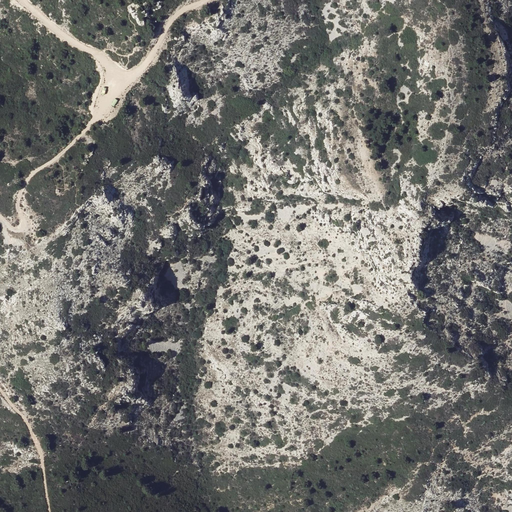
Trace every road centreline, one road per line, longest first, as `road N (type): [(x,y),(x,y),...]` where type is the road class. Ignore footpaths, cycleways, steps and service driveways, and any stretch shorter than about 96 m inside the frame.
road 1 (track): [(21,0),(102,58),(118,82),(101,113),(26,181),(17,203),(20,226),(0,216)]
road 2 (track): [(0,390),(41,454),(48,511)]
road 3 (track): [(118,82),(149,60),(170,17),(206,0)]
